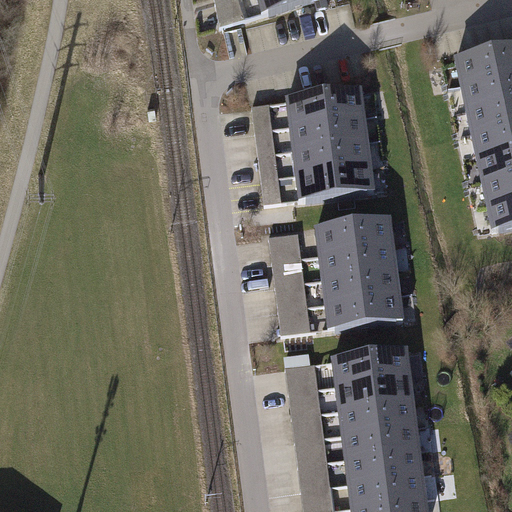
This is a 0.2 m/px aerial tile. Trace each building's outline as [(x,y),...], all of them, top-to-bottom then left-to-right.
[(238,0),(214,0),(220,31),(246,24),(238,0)] [(336,0),(256,0),(264,25),(337,1),(336,0)] [(511,47),(454,60),(460,86),(511,75),(511,47)] [(511,75),(460,86),(465,113),(511,102),(511,75)] [(283,103),(286,131),(364,121),(361,93),(283,103)] [(511,102),(465,113),(471,139),(511,129),(511,102)] [(270,109),(252,111),(264,209),(282,207),(270,109)] [(286,131),(289,154),(367,145),(364,121),(286,131)] [(511,129),(471,139),(476,162),(511,154),(511,129)] [(289,154),(292,180),(370,171),(367,145),(289,154)] [(511,154),(476,162),(481,185),(511,178),(511,154)] [(370,171),(292,180),(295,205),(373,196),(370,171)] [(511,178),(481,185),(487,210),(511,204),(511,178)] [(511,204),(487,210),(492,234),(511,229),(511,204)] [(311,233),(315,260),(392,251),(389,223),(311,233)] [(298,238),(268,242),(281,340),(311,336),(298,238)] [(315,260),(318,284),(395,275),(392,251),(315,260)] [(318,284),(321,309),(398,298),(395,275),(318,284)] [(321,309),(324,334),(402,325),(398,298),(321,309)] [(329,363),(333,391),(410,381),(407,357),(406,353),(329,363)] [(420,355),(407,357),(410,381),(423,379),(420,355)] [(284,360),(285,372),(310,369),(308,357),(284,360)] [(310,369),(285,372),(303,511),(333,511),(316,368),(310,369)] [(333,391),(336,416),(413,406),(410,381),(333,391)] [(336,416),(339,439),(416,429),(413,406),(336,416)] [(339,439),(342,463),(419,454),(416,429),(339,439)] [(342,463),(345,488),(422,478),(419,454),(342,463)] [(345,488),(348,511),(357,511),(425,504),(422,478),(345,488)]
